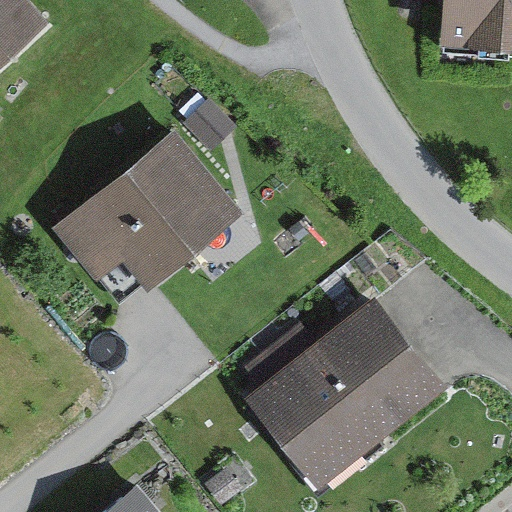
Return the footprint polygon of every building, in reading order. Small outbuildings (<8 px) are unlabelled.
[(30,0),(0,0),(0,79),(57,31),(30,0)] [(511,0),(447,0),(446,21),(503,24),(502,37),(511,37),(511,0)] [(190,124),(58,222),(94,270),(129,244),(160,286),(258,213),(190,124)] [(392,299),(260,398),(324,483),(456,385),(392,299)] [(170,511),(152,487),(117,511),(170,511)]
